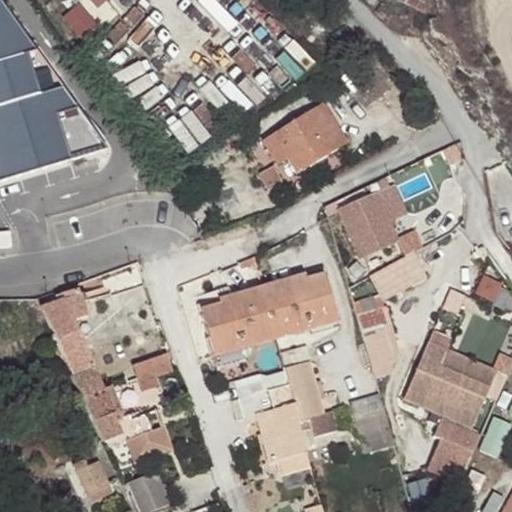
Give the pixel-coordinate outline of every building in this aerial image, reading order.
[(0,4),(0,184),(109,150),(0,4)] [(370,54),(356,66),(382,95),(397,82),(370,54)] [(382,95),(356,66),(341,80),(367,109),(382,95)] [(263,142),(272,156),(281,149),(287,160),(297,174),(347,143),(323,105),(263,142)] [(242,129),(228,137),(237,151),(251,142),(242,129)] [(281,149),(272,156),(278,165),(287,160),(281,149)] [(275,167),(260,174),(267,190),(282,184),(275,167)] [(334,306),(325,276),(304,282),(297,284),(295,279),(261,288),(273,326),(276,340),(330,326),(324,308),(334,306)] [(486,276),(479,295),(505,303),(511,284),(486,276)] [(273,326),(261,288),(228,297),(230,304),(221,306),(201,310),(214,357),(242,349),(276,340),(273,326)] [(87,317),(83,305),(78,290),(59,295),(62,303),(41,309),(58,348),(83,399),(104,391),(103,388),(73,322),(87,317)] [(230,304),(228,297),(219,300),(221,306),(230,304)] [(338,323),(334,306),(324,308),(330,326),(338,323)] [(156,378),(173,372),(160,331),(123,343),(131,366),(133,366),(134,368),(138,380),(155,375),(156,378)] [(363,334),(367,354),(378,351),(374,331),(363,334)] [(387,379),(410,348),(401,341),(391,355),(385,351),(373,368),(387,379)] [(446,351),(428,343),(403,399),(471,430),(488,390),(439,368),(446,351)] [(298,422),(325,416),(320,400),(316,383),(307,348),(280,355),(283,367),(286,376),(298,422)] [(246,361),(242,349),(214,357),(217,369),(246,361)] [(496,373),(446,351),(439,368),(488,390),(496,373)] [(234,381),(237,389),(286,376),(283,367),(234,381)] [(286,376),(237,389),(245,419),(256,416),(269,462),(279,460),(305,453),(304,446),(298,422),(286,376)] [(316,383),(320,400),(327,399),(322,381),(316,383)] [(104,391),(83,399),(99,433),(127,422),(112,387),(104,391)] [(360,439),(389,431),(380,397),(360,402),(351,404),(352,408),(360,439)] [(127,422),(99,433),(106,449),(126,442),(135,465),(172,450),(164,427),(151,433),(145,415),(137,419),(127,422)] [(499,456),(511,426),(511,423),(497,417),(483,449),(499,456)] [(389,431),(360,439),(365,455),(394,446),(389,431)] [(283,475),(309,467),(305,453),(279,460),(283,475)] [(73,466),(89,496),(110,485),(99,462),(88,468),(85,460),(73,466)] [(156,473),(129,484),(140,511),(150,511),(169,505),(156,473)] [(110,485),(89,496),(92,504),(114,494),(110,485)] [(511,511),(511,495),(503,511),(511,511)]
